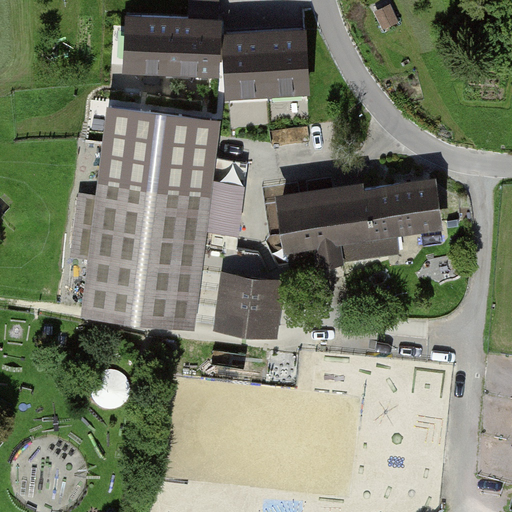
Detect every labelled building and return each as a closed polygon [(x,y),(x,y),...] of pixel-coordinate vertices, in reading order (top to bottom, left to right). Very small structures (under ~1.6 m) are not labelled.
[(220,80),(223,23),(127,18),(124,75),(220,80)] [(311,96),(306,32),(224,38),(228,102),(311,96)] [(216,184),(222,123),(109,109),(84,317),(198,330),(209,234),(216,184)] [(437,177),(278,200),(286,256),(445,232),(437,177)] [(240,238),(247,189),(216,184),(209,234),(240,238)] [(278,340),(286,281),(222,273),(215,332),(278,340)]
